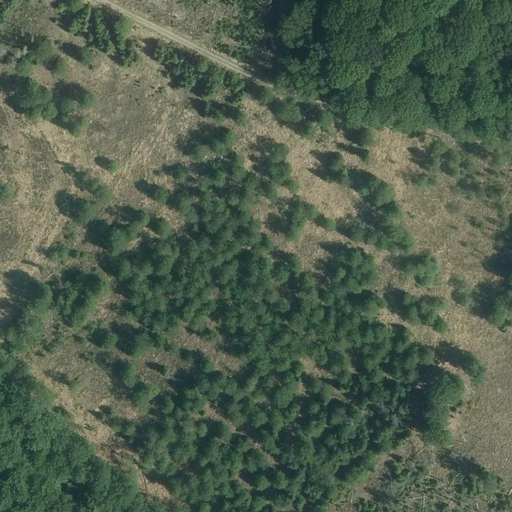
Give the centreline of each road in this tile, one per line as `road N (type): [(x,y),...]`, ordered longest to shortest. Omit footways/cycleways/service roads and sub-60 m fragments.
road 1 (track): [(103,0),(288,90),(511,142)]
road 2 (track): [(168,511),(0,369)]
